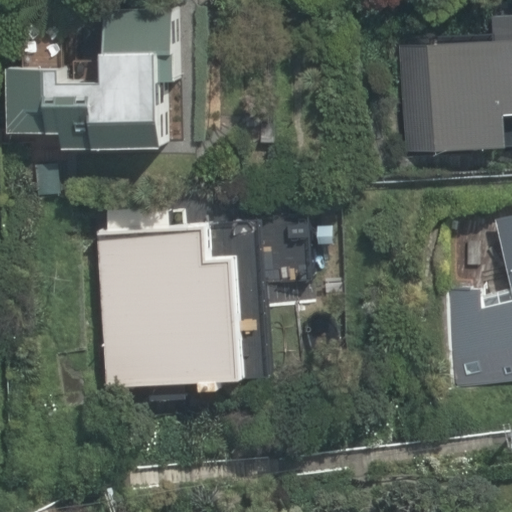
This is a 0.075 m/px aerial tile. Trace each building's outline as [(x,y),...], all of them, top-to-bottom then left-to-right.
[(74,141),(172,142),(173,50),(183,50),(184,3),(115,3),(115,67),(15,66),(15,126),(74,127),(74,141)] [(406,43),(412,147),(511,141),(511,13),(496,14),(498,38),(406,43)] [(40,192),(63,191),(62,159),(38,160),(40,192)] [(155,380),(156,395),(193,393),(192,376),(276,372),(267,218),(154,224),(153,207),(112,209),(113,228),(106,229),(114,383),(155,380)] [(450,287),(460,383),(511,377),(511,212),(501,215),(511,263),(511,286),(486,293),(483,284),(450,287)]
